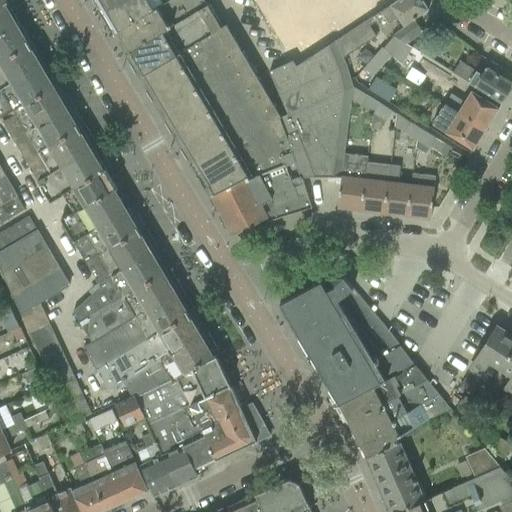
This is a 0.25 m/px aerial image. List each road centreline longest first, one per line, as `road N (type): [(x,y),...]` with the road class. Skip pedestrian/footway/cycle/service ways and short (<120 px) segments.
road 1 (residential): [(65,0),(232,277)]
road 2 (residential): [(232,277),(336,241),(449,255)]
road 3 (residential): [(150,511),(324,430)]
road 4 (residential): [(232,277),(324,430)]
road 5 (residential): [(511,147),(449,255)]
